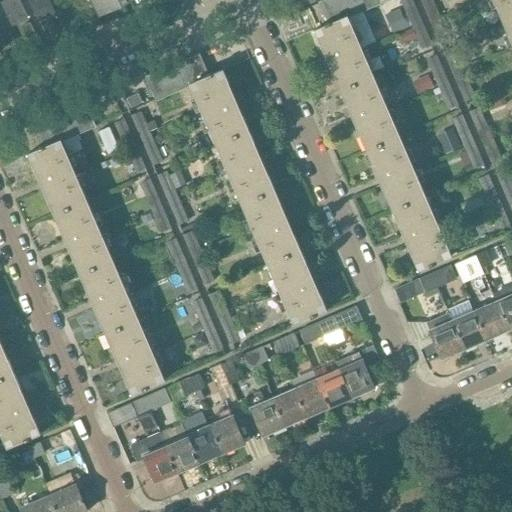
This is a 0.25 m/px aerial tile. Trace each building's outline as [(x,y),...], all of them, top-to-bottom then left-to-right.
[(6,0),(0,3),(13,27),(21,23),(18,17),(15,11),(12,5),(9,0),(6,0)] [(95,0),(103,14),(129,0),(95,0)] [(348,17),(380,3),(379,0),(326,0),(319,3),(328,23),(324,25),(325,26),(347,17),(348,17)] [(411,0),(402,0),(401,1),(405,9),(414,5),(411,0)] [(431,0),(425,0),(422,2),(425,10),(435,6),(431,0)] [(511,0),(492,0),(502,22),(511,17),(511,0)] [(23,7),(20,1),(12,5),(15,11),(23,7)] [(30,5),(33,11),(42,7),(39,1),(30,5)] [(48,19),(57,14),(50,3),(42,7),(45,13),(48,19)] [(414,5),(405,9),(408,17),(418,13),(414,5)] [(435,6),(425,10),(429,18),(438,14),(435,6)] [(26,13),(23,7),(15,11),(18,17),(26,13)] [(33,11),(37,17),(45,13),(42,7),(33,11)] [(21,23),(29,19),(26,13),(18,17),(21,23)] [(40,23),(48,19),(45,13),(37,17),(40,23)] [(418,13),(408,17),(412,25),(421,21),(418,13)] [(438,14),(429,18),(432,26),(442,22),(438,14)] [(315,32),(341,91),(373,77),(348,17),(347,17),(325,26),(313,31),(313,32),(315,32)] [(511,17),(502,22),(511,45),(511,17)] [(421,21),(412,25),(413,28),(415,33),(425,29),(421,21)] [(442,22),(432,26),(436,34),(445,30),(442,22)] [(417,37),(415,33),(413,28),(396,35),(400,45),(417,37)] [(425,29),(415,33),(417,37),(419,41),(428,37),(425,29)] [(439,42),(449,38),(445,30),(436,34),(439,42)] [(422,50),(432,46),(428,37),(419,41),(422,50)] [(453,49),(444,53),(447,61),(457,57),(453,49)] [(157,100),(190,85),(212,75),(211,74),(207,75),(199,55),(147,78),(157,100)] [(430,68),(440,64),(436,56),(427,60),(430,68)] [(457,57),(447,61),(451,69),(460,65),(457,57)] [(430,68),(434,76),(443,72),(440,64),(430,68)] [(460,65),(451,69),(454,77),(464,73),(460,65)] [(190,85),(205,120),(216,145),(249,131),(224,72),(225,71),(224,70),(212,75),(190,85)] [(447,80),(443,72),(434,76),(437,84),(447,80)] [(454,77),(458,85),(467,82),(464,73),(454,77)] [(439,87),(437,84),(434,76),(414,84),(419,96),(439,87)] [(341,91),(366,151),(399,137),(373,77),(341,91)] [(440,90),(440,91),(441,93),(450,89),(447,80),(437,84),(439,87),(440,90)] [(462,94),(471,90),(467,82),(458,85),(462,94)] [(454,97),(450,89),(441,93),(445,101),(454,97)] [(465,102),(474,98),(471,90),(462,94),(465,102)] [(448,109),(457,105),(454,97),(445,101),(445,103),(448,109)] [(62,140),(95,126),(85,104),(34,126),(42,146),(38,148),(39,149),(62,139),(62,140)] [(479,109),(470,113),(473,121),(483,117),(479,109)] [(141,112),(132,116),(136,125),(145,121),(141,112)] [(462,116),(453,120),(456,128),(466,124),(462,116)] [(145,121),(149,129),(150,132),(157,129),(152,117),(145,121)] [(473,121),(477,129),(486,125),(483,117),(473,121)] [(125,119),(116,124),(119,132),(129,128),(125,119)] [(149,129),(145,121),(136,125),(139,133),(149,129)] [(456,128),(460,136),(469,132),(466,124),(456,128)] [(477,129),(480,137),(490,133),(486,125),(477,129)] [(119,132),(123,140),(132,136),(129,128),(119,132)] [(139,133),(143,141),(152,137),(150,132),(149,129),(139,133)] [(231,179),(242,204),(275,190),(249,131),(216,145),(231,179)] [(460,136),(463,144),(473,140),(469,132),(460,136)] [(480,137),(484,145),(493,141),(490,133),(480,137)] [(136,144),(132,136),(123,140),(126,148),(136,144)] [(156,145),(152,137),(143,141),(146,149),(156,145)] [(425,196),(399,137),(366,151),(381,185),(392,210),(425,196)] [(39,149),(35,151),(27,154),(27,155),(28,155),(44,193),(54,214),(86,199),(84,193),(62,140),(62,139),(39,149)] [(463,144),(466,150),(467,153),(476,149),(473,140),(463,144)] [(484,145),(487,154),(497,150),(493,141),(484,145)] [(126,148),(130,156),(139,152),(136,144),(126,148)] [(159,153),(156,145),(146,149),(150,157),(159,153)] [(467,153),(470,161),(480,157),(476,149),(467,153)] [(491,162),(501,158),(497,150),(487,154),(491,162)] [(130,156),(133,164),(143,160),(139,152),(130,156)] [(153,165),(163,161),(159,153),(150,157),(153,165)] [(474,169),(484,165),(480,157),(470,161),(474,169)] [(137,173),(146,168),(143,160),(133,164),(137,173)] [(505,168),(495,173),(499,181),(509,177),(505,168)] [(168,172),(158,176),(162,185),(171,181),(168,172)] [(488,176),(479,180),(482,188),(492,184),(488,176)] [(499,181),(503,189),(511,185),(511,184),(509,177),(499,181)] [(151,179),(142,184),(145,192),(155,188),(151,179)] [(175,189),(171,181),(162,185),(165,193),(175,189)] [(482,188),(486,196),(495,192),(492,184),(482,188)] [(511,185),(503,189),(504,193),(506,197),(511,194),(511,185)] [(155,188),(145,192),(149,200),(158,196),(155,188)] [(177,193),(175,189),(165,193),(169,201),(178,197),(177,193)] [(300,250),(289,224),(275,190),(242,204),(268,265),(300,250)] [(486,196),(489,204),(499,200),(495,192),(486,196)] [(158,196),(149,200),(152,208),(161,204),(158,196)] [(392,210),(407,245),(418,269),(416,270),(416,271),(428,266),(429,267),(434,265),(433,264),(451,257),(425,196),(392,210)] [(182,205),(178,197),(169,201),(172,209),(182,205)] [(113,260),(102,234),(86,199),(54,214),(80,274),(113,260)] [(502,209),(499,200),(489,204),(493,213),(502,209)] [(161,204),(152,208),(156,216),(165,213),(161,204)] [(182,205),(172,209),(175,218),(185,213),(182,205)] [(506,217),(502,209),(493,213),(496,221),(506,217)] [(165,213),(156,216),(159,225),(168,221),(165,213)] [(179,225),(189,221),(185,213),(175,218),(179,225)] [(500,229),(509,224),(506,217),(496,221),(500,229)] [(162,233),(171,228),(168,221),(159,225),(162,233)] [(193,232),(183,236),(187,245),(197,240),(193,232)] [(176,240),(167,244),(170,252),(180,248),(176,240)] [(201,249),(197,240),(187,245),(191,253),(201,249)] [(511,246),(511,243),(502,247),(506,254),(511,251),(511,246)] [(183,256),(180,248),(170,252),(174,260),(183,256)] [(191,253),(194,261),(204,257),(201,249),(191,253)] [(268,265),(282,300),(293,325),(310,318),(311,319),(316,317),(315,316),(327,310),(327,309),(326,309),(300,250),(268,265)] [(474,255),(481,269),(484,275),(488,274),(485,267),(491,265),(485,250),(474,255)] [(474,255),(466,258),(472,273),(481,269),(474,255)] [(174,260),(177,268),(187,264),(183,256),(174,260)] [(208,265),(204,257),(194,261),(198,269),(208,265)] [(80,274),(91,300),(105,334),(139,320),(113,260),(80,274)] [(187,264),(177,268),(181,276),(190,272),(187,264)] [(211,273),(208,265),(198,269),(201,277),(211,273)] [(450,265),(440,270),(446,284),(456,279),(450,265)] [(440,270),(417,279),(424,293),(446,284),(440,270)] [(190,272),(181,276),(184,284),(194,280),(190,272)] [(205,285),(214,281),(211,273),(201,277),(205,285)] [(188,292),(197,288),(194,280),(184,284),(188,292)] [(508,331),(511,329),(511,284),(491,294),(495,303),(508,331)] [(219,292),(209,296),(213,304),(222,300),(219,292)] [(202,299),(192,303),(196,311),(205,307),(202,299)] [(222,300),(213,304),(216,313),(226,308),(222,300)] [(495,303),(474,312),(486,341),(508,331),(495,303)] [(205,307),(196,311),(199,320),(209,316),(205,307)] [(226,308),(216,313),(220,321),(229,317),(226,308)] [(474,312),(451,321),(464,351),(486,341),(474,312)] [(195,334),(204,330),(203,328),(212,324),(209,316),(199,320),(201,323),(192,327),(195,334)] [(229,317),(220,321),(223,329),(233,325),(229,317)] [(332,317),(308,328),(314,341),(338,330),(332,317)] [(451,321),(450,322),(440,326),(436,318),(419,326),(423,336),(430,333),(441,360),(464,351),(451,321)] [(164,381),(153,355),(139,320),(105,334),(116,360),(131,394),(130,395),(131,396),(142,391),(143,392),(148,390),(147,388),(164,381)] [(204,330),(205,333),(206,336),(216,332),(212,324),(203,328),(204,330)] [(233,325),(223,329),(227,337),(236,333),(233,325)] [(308,328),(299,332),(305,345),(314,341),(308,328)] [(216,332),(206,336),(210,344),(219,340),(216,332)] [(230,345),(240,341),(236,333),(227,337),(230,345)] [(300,347),(294,334),(274,343),(280,356),(300,347)] [(213,352),(222,348),(219,340),(210,344),(213,352)] [(0,379),(14,374),(0,341),(0,379)] [(262,348),(253,352),(259,365),(268,361),(262,348)] [(253,352),(244,356),(250,369),(259,365),(253,352)] [(338,370),(351,399),(374,389),(357,352),(346,357),(350,365),(338,370)] [(221,366),(220,366),(228,385),(236,381),(228,363),(221,366)] [(220,366),(211,370),(220,389),(228,385),(220,366)] [(329,409),(351,399),(338,370),(317,380),(329,409)] [(0,379),(0,432),(7,448),(25,441),(25,442),(30,440),(29,439),(41,434),(41,432),(39,433),(14,374),(0,379)] [(199,375),(190,379),(196,392),(205,388),(199,375)] [(190,379),(180,383),(186,397),(196,392),(190,379)] [(307,418),(329,409),(317,380),(295,389),(307,418)] [(286,428),(307,418),(295,389),(273,399),(286,428)] [(165,390),(154,394),(160,408),(171,403),(165,390)] [(154,394),(132,404),(138,418),(160,408),(154,394)] [(286,428),(273,399),(261,404),(258,396),(247,401),(263,437),(286,428)] [(209,426),(222,455),(245,445),(229,408),(217,413),(221,421),(209,426)] [(203,412),(181,422),(187,436),(200,465),(222,455),(209,426),(203,412)] [(178,474),(165,445),(159,432),(130,445),(138,464),(145,460),(155,484),(178,474)] [(63,434),(46,441),(49,449),(66,442),(63,434)] [(187,436),(165,445),(178,474),(200,465),(187,436)] [(28,448),(33,458),(44,453),(40,443),(28,448)] [(45,454),(35,458),(38,464),(40,463),(44,471),(50,469),(45,454)] [(0,495),(1,499),(13,494),(0,463),(0,495)] [(49,497),(56,511),(86,511),(88,511),(76,485),(49,497)] [(56,511),(49,497),(22,508),(24,511),(56,511)]
